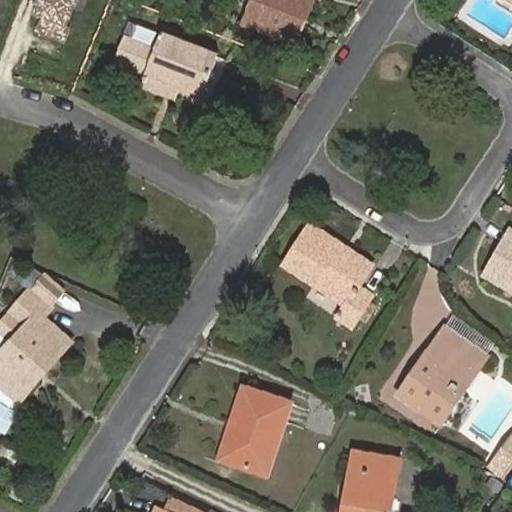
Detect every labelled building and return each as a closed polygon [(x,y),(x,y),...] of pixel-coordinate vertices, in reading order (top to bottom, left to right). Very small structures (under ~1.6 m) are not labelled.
[(77,0),(40,0),(35,14),(44,18),(38,33),(63,43),(69,28),(66,27),(77,0)] [(313,0),(254,0),(245,25),(296,45),(313,0)] [(203,98),(219,57),(162,35),(157,47),(126,35),(115,64),(164,83),(167,74),(184,81),(181,89),(203,98)] [(360,286),(369,272),(338,251),(342,245),(311,225),(285,265),(347,305),(339,318),(356,329),(376,297),(360,286)] [(511,233),(488,275),(511,289),(511,233)] [(46,276),(33,291),(52,307),(65,292),(46,276)] [(0,383),(19,401),(70,342),(43,317),(52,307),(33,291),(12,315),(26,328),(0,358),(0,383)] [(476,373),(488,357),(446,328),(400,396),(442,424),(462,394),(455,389),(469,368),(476,373)] [(268,475),(291,404),(245,389),(235,419),(242,422),(229,462),(268,475)] [(511,432),(488,463),(508,478),(511,472),(511,432)] [(500,476),(489,471),(485,479),(496,485),(500,476)]
